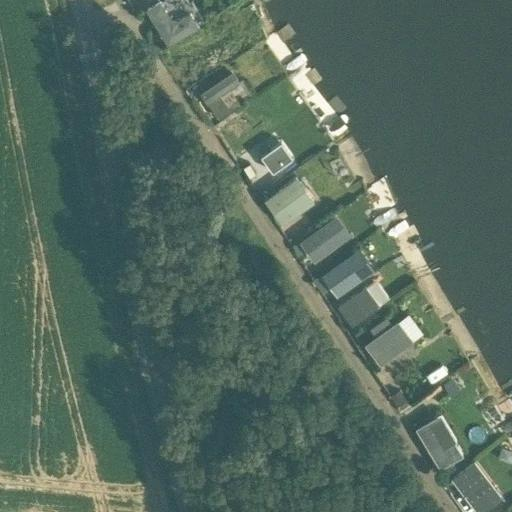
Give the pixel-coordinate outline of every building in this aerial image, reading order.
[(162,0),(155,0),(146,6),(169,42),(200,23),(190,8),(179,15),(171,13),(162,0)] [(233,68),(201,90),(208,102),(209,101),(219,116),(241,101),(238,95),(228,102),(221,93),(241,80),(233,68)] [(255,105),(225,125),(238,145),(268,125),(255,105)] [(283,136),(263,150),(275,167),(295,153),(283,136)] [(284,183),(264,197),(282,222),(314,200),(301,182),(289,191),(284,183)] [(333,220),(303,240),(316,259),(346,236),(333,220)] [(352,250),(321,272),(337,294),(369,271),(352,250)] [(366,282),(338,303),(352,322),(381,301),(380,301),(367,283),(366,282)] [(398,316),(365,340),(381,362),(414,338),(413,337),(399,317),(398,316)] [(458,373),(445,379),(451,392),(464,387),(458,373)] [(431,417),(416,426),(441,465),(460,453),(463,451),(455,439),(448,443),(431,417)] [(475,457),(452,475),(479,511),(504,494),(475,457)] [(454,460),(443,468),(449,476),(460,468),(454,460)]
